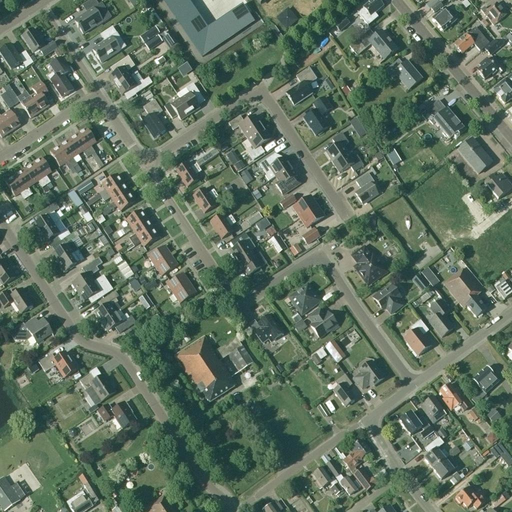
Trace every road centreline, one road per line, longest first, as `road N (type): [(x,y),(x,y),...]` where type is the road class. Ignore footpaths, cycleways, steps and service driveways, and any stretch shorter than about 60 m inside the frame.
road 1 (residential): [(412,387),(319,256),(242,305),(146,163)]
road 2 (unclassified): [(227,511),(122,351),(79,340),(0,217)]
road 3 (residential): [(347,220),(259,91),(146,163)]
road 4 (tertiary): [(511,139),(398,0)]
road 5 (residential): [(235,511),(365,423)]
road 6 (residential): [(412,387),(511,311)]
